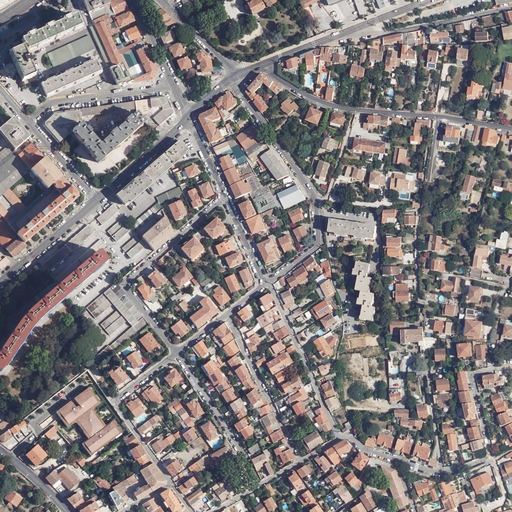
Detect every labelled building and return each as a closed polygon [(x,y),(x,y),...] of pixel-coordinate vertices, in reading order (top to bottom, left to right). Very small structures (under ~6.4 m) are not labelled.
[(82,0),(94,26),(103,22),(108,19),(109,0),(82,0)] [(109,0),(108,19),(114,17),(129,10),(124,0),(109,0)] [(146,0),(160,30),(174,23),(170,18),(151,0),(146,0)] [(244,0),(247,5),(244,7),(246,10),(248,9),(251,16),(264,9),(258,0),(262,0),(267,7),(277,3),(274,0),(244,0)] [(297,0),(302,9),(308,6),(319,1),(318,0),(297,0)] [(355,0),(360,15),(366,13),(363,7),(362,7),(359,0),(365,0),(366,1),(369,0),(355,0)] [(302,9),(309,23),(315,20),(308,6),(302,9)] [(108,19),(103,22),(110,36),(119,32),(118,29),(134,21),(130,12),(129,13),(128,12),(123,14),(123,15),(115,19),(114,17),(108,19)] [(22,41),(23,43),(24,46),(27,53),(82,28),(76,16),(71,18),(70,16),(65,18),(61,20),(62,22),(53,26),(52,24),(47,27),(43,28),(44,30),(34,35),(33,33),(29,35),(25,37),(26,39),(22,41)] [(484,26),(493,24),(492,16),(482,18),(484,26)] [(479,18),(467,21),(468,30),(481,27),(479,18)] [(103,22),(94,26),(89,27),(109,69),(110,69),(123,63),(117,51),(115,47),(110,36),(103,22)] [(455,26),(457,33),(463,32),(462,25),(455,26)] [(511,27),(507,28),(507,25),(501,26),(504,41),(511,39),(511,27)] [(135,43),(141,41),(135,28),(122,33),(126,42),(134,39),(135,43)] [(163,35),(166,43),(166,44),(174,41),(170,32),(163,35)] [(449,37),(449,32),(438,32),(438,34),(430,33),(430,41),(450,42),(450,37),(449,37)] [(476,41),(488,40),(487,32),(475,33),(476,41)] [(408,33),(402,34),(402,44),(406,44),(406,45),(409,45),(409,43),(414,43),(414,35),(408,35),(408,33)] [(402,34),(384,38),(383,42),(396,42),(395,46),(402,46),(402,44),(402,34)] [(89,36),(47,54),(50,60),(53,67),(95,49),(89,36)] [(22,41),(21,39),(12,43),(14,48),(21,45),(20,44),(23,43),(22,41)] [(117,51),(123,63),(132,83),(153,81),(157,72),(143,40),(141,41),(135,43),(124,48),(117,51)] [(184,55),(179,44),(170,48),(175,59),(176,60),(180,58),(179,57),(184,55)] [(443,50),(443,55),(453,57),(453,51),(457,51),(458,46),(456,45),(456,47),(454,47),(454,48),(451,47),(451,44),(444,45),(443,50)] [(468,61),(472,62),(475,46),(471,45),(470,52),(460,50),(459,61),(467,62),(468,61)] [(24,86),(39,80),(27,53),(24,46),(9,52),(24,86)] [(405,46),(402,46),(401,53),(400,58),(414,59),(415,51),(412,50),(412,49),(405,49),(405,46)] [(332,62),(333,53),(334,47),(322,48),(322,49),(320,60),(328,61),(332,62)] [(315,63),(319,63),(320,60),(320,57),(321,51),(321,49),(319,49),(314,50),(300,56),(300,60),(306,60),(307,70),(315,70),(315,63)] [(381,63),(382,52),(377,51),(378,50),(371,49),(369,62),(381,63)] [(388,51),(387,57),(385,70),(391,71),(392,66),(395,67),(395,66),(399,67),(400,58),(401,53),(388,51)] [(436,63),(437,53),(428,52),(427,62),(436,63)] [(194,70),(197,76),(201,76),(202,73),(212,72),(211,63),(202,53),(196,56),(199,65),(201,65),(202,66),(198,67),(199,69),(194,70)] [(333,62),(346,65),(347,57),(335,54),(333,62)] [(350,75),(363,78),(366,55),(362,54),(359,68),(352,66),(350,75)] [(288,70),(298,68),(297,64),(296,58),(296,57),(281,63),(282,63),(283,66),(287,64),(288,70)] [(191,68),(187,58),(177,62),(181,71),(184,69),(185,70),(191,68)] [(41,84),(47,97),(102,73),(97,60),(91,63),(91,61),(87,63),(83,65),(83,66),(73,71),(72,69),(68,71),(64,73),(64,74),(55,79),(54,77),(51,79),(46,81),(47,82),(42,84),(42,83),(41,84)] [(123,63),(110,69),(118,86),(132,83),(123,63)] [(493,80),(491,92),(500,93),(499,98),(503,99),(504,94),(511,96),(511,92),(511,69),(511,70),(511,68),(511,67),(511,64),(508,63),(507,69),(503,68),(501,76),(505,77),(504,82),(493,80)] [(270,87),(274,82),(262,75),(254,83),(246,93),(262,113),(267,109),(254,93),(264,83),(270,88),(270,87)] [(467,98),(480,100),(483,83),(472,81),(471,87),(469,87),(467,98)] [(282,87),(274,82),(270,87),(270,88),(276,94),(282,87)] [(326,100),(333,101),(334,89),(328,88),(327,91),(327,95),(326,100)] [(273,98),(269,104),(268,105),(270,106),(273,102),(277,97),(277,96),(275,95),(273,98)] [(227,96),(216,104),(219,109),(224,117),(229,114),(227,111),(237,104),(231,96),(227,96)] [(144,122),(153,132),(173,114),(166,97),(135,102),(136,109),(137,113),(144,122)] [(281,108),(284,112),(285,111),(288,115),(294,109),(296,110),(299,107),(294,101),(290,104),(289,103),(291,101),(288,98),(281,104),(283,105),(281,108)] [(136,109),(135,102),(109,105),(110,113),(136,109)] [(105,106),(79,110),(80,117),(106,114),(105,106)] [(200,119),(204,128),(213,124),(212,121),(221,117),(217,109),(202,116),(200,119)] [(319,120),(322,114),(310,109),(305,119),(317,124),(316,127),(320,128),(323,122),(319,120)] [(43,126),(59,144),(72,132),(81,124),(80,117),(79,110),(54,114),(43,123),(43,126)] [(81,124),(72,132),(93,156),(92,156),(98,163),(102,160),(102,159),(135,130),(144,122),(137,113),(132,117),(131,116),(126,121),(127,122),(117,130),(116,129),(111,134),(111,135),(101,144),(99,144),(91,135),(92,134),(87,128),(86,129),(81,124)] [(342,127),(345,116),(333,113),(331,122),(335,123),(335,125),(342,127)] [(363,128),(368,128),(369,128),(369,123),(388,126),(388,125),(391,125),(391,121),(389,121),(389,117),(369,116),(369,117),(370,117),(370,120),(367,120),(367,118),(364,118),(363,124),(364,124),(363,128)] [(245,117),(237,123),(241,128),(249,122),(245,117)] [(28,139),(11,119),(8,122),(3,127),(0,129),(0,131),(16,149),(28,139)] [(419,120),(418,135),(419,136),(420,136),(421,124),(424,124),(424,125),(429,125),(430,121),(419,120)] [(213,124),(204,128),(211,143),(230,135),(226,127),(223,128),(216,131),(213,124)] [(263,138),(254,125),(237,137),(245,150),(263,138)] [(460,130),(460,127),(447,125),(445,136),(444,136),(443,141),(458,143),(460,130)] [(475,130),(468,129),(465,139),(469,140),(464,155),(460,155),(460,159),(463,160),(464,159),(467,159),(472,141),(475,130)] [(497,147),(500,136),(494,135),(495,132),(489,130),(485,129),(482,145),(497,147)] [(0,134),(14,150),(16,149),(0,131),(0,134)] [(336,139),(334,138),(334,139),(326,136),(322,147),(332,151),(336,139)] [(411,136),(410,143),(422,144),(422,137),(411,136)] [(277,180),(289,175),(263,138),(245,150),(242,152),(245,156),(248,154),(254,163),(257,161),(264,171),(268,168),(277,180)] [(236,146),(233,139),(214,148),(217,155),(220,153),(236,146)] [(377,153),(385,154),(385,150),(390,150),(392,143),(386,142),(386,143),(379,142),(379,141),(375,140),(375,142),(367,140),(367,139),(363,139),(363,140),(355,139),(354,149),(362,151),(362,146),(366,146),(365,151),(373,152),(374,148),(377,148),(377,153)] [(181,141),(162,157),(170,166),(187,151),(184,147),(185,147),(181,141)] [(43,160),(45,158),(32,144),(18,156),(14,151),(11,152),(0,162),(0,196),(3,194),(9,189),(30,171),(43,160)] [(242,152),(238,144),(236,146),(220,153),(222,158),(229,155),(233,153),(236,160),(239,166),(248,162),(245,156),(242,152)] [(0,162),(11,152),(7,147),(0,152),(0,162)] [(406,158),(408,150),(397,148),(394,162),(406,165),(408,158),(406,158)] [(248,154),(245,156),(248,162),(251,167),(255,165),(254,163),(248,154)] [(232,162),(229,155),(222,158),(219,159),(225,172),(239,166),(236,160),(232,162)] [(170,166),(162,157),(142,174),(150,183),(170,166)] [(52,167),(45,158),(43,160),(51,168),(60,178),(61,177),(52,167)] [(51,168),(43,160),(30,171),(36,177),(38,175),(40,178),(38,180),(47,189),(56,182),(60,178),(51,168)] [(318,165),(316,169),(314,173),(319,175),(324,177),(329,164),(320,160),(318,165)] [(248,162),(239,166),(225,172),(231,186),(255,176),(251,167),(248,162)] [(362,168),(356,166),(353,165),(350,175),(357,178),(357,177),(363,179),(365,174),(363,174),(365,169),(362,168)] [(198,174),(194,166),(184,170),(187,178),(198,174)] [(372,172),(370,183),(386,185),(387,177),(381,177),(381,174),(372,172)] [(390,189),(402,190),(403,188),(414,190),(415,182),(411,181),(412,176),(395,173),(394,178),(391,178),(390,189)] [(150,183),(142,174),(137,179),(135,178),(132,181),(133,182),(121,193),(120,192),(117,195),(125,205),(150,183)] [(466,174),(462,190),(472,193),(475,177),(466,174)] [(249,193),(262,187),(255,176),(231,186),(237,198),(249,193)] [(77,194),(61,177),(60,178),(56,182),(47,189),(26,208),(20,213),(14,218),(7,224),(24,243),(77,198),(77,194)] [(511,183),(495,179),(493,179),(492,185),(503,188),(503,191),(511,193),(511,183)] [(204,184),(203,181),(196,183),(204,199),(212,196),(207,183),(204,184)] [(325,192),(328,188),(323,183),(320,187),(325,192)] [(278,207),(273,196),(269,188),(268,185),(262,188),(249,193),(250,196),(259,215),(262,214),(268,212),(278,207)] [(303,194),(297,185),(277,195),(273,196),(278,207),(281,214),(309,201),(307,201),(303,194)] [(159,204),(182,194),(181,192),(179,187),(156,198),(158,202),(159,204)] [(3,194),(20,213),(26,208),(9,189),(3,194)] [(200,203),(194,189),(186,192),(188,195),(186,195),(192,209),(197,207),(196,205),(200,203)] [(168,206),(175,221),(187,215),(180,201),(168,206)] [(256,215),(250,201),(240,206),(246,220),(256,215)] [(0,216),(7,224),(14,218),(0,202),(0,216)] [(131,225),(136,230),(161,209),(159,204),(158,202),(131,225)] [(118,210),(113,204),(96,219),(101,225),(118,210)] [(302,215),(299,209),(289,214),(294,225),(303,221),(301,216),(302,215)] [(396,222),(396,210),(384,210),(383,222),(396,222)] [(173,234),(165,215),(142,236),(155,250),(173,234)] [(259,215),(247,220),(253,234),(265,229),(259,215)] [(405,224),(416,224),(417,215),(406,216),(405,224)] [(26,246),(24,243),(7,224),(0,216),(0,242),(13,257),(26,246)] [(128,222),(124,217),(107,232),(116,242),(129,230),(125,225),(128,222)] [(207,228),(206,228),(204,230),(212,240),(213,239),(224,229),(216,219),(208,226),(209,227),(207,228)] [(376,232),(377,226),(332,220),(330,232),(331,232),(331,236),(337,236),(337,233),(343,234),(343,237),(362,240),(362,236),(367,237),(367,240),(375,241),(376,234),(377,234),(377,232),(376,232)] [(42,272),(45,270),(47,271),(94,232),(88,225),(41,265),(38,268),(42,272)] [(308,236),(304,227),(293,232),(299,243),(308,239),(307,237),(308,236)] [(224,229),(213,239),(214,239),(218,238),(225,231),(224,229)] [(278,241),(275,234),(268,237),(269,240),(258,245),(266,264),(276,260),(274,253),(277,251),(276,248),(275,245),(279,243),(278,241)] [(391,238),(392,235),(385,235),(385,239),(386,239),(386,246),(398,246),(401,245),(401,237),(394,236),(394,238),(391,238)] [(431,235),(429,244),(432,244),(432,245),(439,247),(440,244),(442,237),(431,235)] [(147,244),(143,239),(140,242),(135,236),(121,248),(130,259),(147,244)] [(281,246),(284,254),(293,250),(290,244),(292,243),(288,237),(278,241),(279,243),(281,246)] [(506,248),(508,241),(498,238),(497,242),(496,245),(506,248)] [(0,369),(1,371),(31,327),(41,317),(105,261),(98,252),(106,246),(100,239),(54,278),(60,285),(59,286),(58,285),(55,287),(56,289),(43,300),(42,299),(39,301),(40,303),(33,309),(28,314),(22,321),(14,333),(12,332),(10,335),(11,336),(1,350),(0,349),(0,369)] [(189,244),(188,244),(181,250),(194,264),(206,253),(193,239),(190,242),(191,243),(189,244)] [(234,250),(230,240),(215,247),(220,257),(234,250)] [(432,244),(429,244),(428,250),(438,252),(439,249),(443,250),(444,245),(440,244),(439,247),(432,245),(432,244)] [(481,267),(484,258),(484,255),(489,256),(491,257),(492,250),(479,247),(475,265),(481,267)] [(402,257),(403,248),(385,248),(385,255),(399,255),(399,257),(402,257)] [(460,250),(459,257),(469,258),(469,251),(460,250)] [(241,259),(239,253),(225,260),(229,269),(242,263),(241,259)] [(511,274),(511,254),(509,254),(508,254),(503,253),(502,258),(500,258),(499,262),(511,265),(511,266),(510,274),(511,274)] [(0,268),(0,269),(9,261),(5,256),(1,260),(0,258),(0,268)] [(321,271),(313,257),(304,265),(309,272),(315,268),(318,273),(321,271)] [(433,270),(444,272),(445,271),(447,271),(448,262),(435,260),(433,270)] [(329,280),(332,278),(328,261),(325,263),(327,266),(325,267),(327,273),(328,276),(327,278),(325,275),(324,275),(325,276),(318,280),(321,285),(329,280)] [(367,277),(370,264),(357,262),(356,265),(354,264),(353,271),(355,271),(355,275),(358,275),(357,281),(356,281),(354,289),(361,290),(361,294),(358,293),(357,299),(359,300),(359,303),(363,304),(362,314),(361,314),(361,318),(366,318),(374,319),(376,306),(372,305),(375,293),(370,292),(372,278),(367,277)] [(399,274),(398,265),(387,266),(386,266),(386,269),(383,269),(383,274),(399,274)] [(310,278),(304,267),(294,274),(300,285),(310,278)] [(467,274),(481,278),(484,270),(469,267),(467,274)] [(192,278),(185,269),(179,274),(178,272),(172,277),(173,278),(172,279),(179,288),(192,278)] [(252,281),(246,269),(238,273),(245,289),(251,286),(250,282),(252,281)] [(165,283),(156,271),(148,278),(157,290),(165,283)] [(289,290),(291,294),(298,289),(299,291),(302,288),(300,285),(294,274),(292,271),(288,274),(289,275),(286,278),(291,288),(289,290)] [(240,289),(233,274),(224,278),(230,293),(240,289)] [(207,277),(199,283),(203,288),(211,283),(207,277)] [(316,289),(320,286),(321,285),(318,280),(316,282),(313,277),(310,278),(316,289)] [(453,282),(446,281),(445,290),(451,291),(451,295),(460,296),(461,290),(457,289),(458,287),(459,280),(453,279),(453,282)] [(324,299),(325,300),(330,296),(334,294),(329,280),(321,285),(320,286),(326,298),(324,299)] [(145,329),(150,326),(144,318),(138,323),(114,295),(120,290),(117,285),(116,284),(86,309),(95,319),(112,305),(118,311),(100,325),(109,335),(127,322),(132,328),(109,347),(108,346),(92,360),(96,366),(145,329)] [(158,299),(147,286),(146,288),(144,284),(137,289),(142,295),(141,296),(145,301),(146,300),(148,301),(149,300),(152,304),(158,299)] [(408,301),(408,284),(396,285),(396,291),(393,291),(393,297),(396,297),(396,301),(408,301)] [(221,289),(219,286),(213,291),(215,293),(213,295),(221,306),(230,300),(222,289),(221,289)] [(479,300),(481,287),(472,286),(470,295),(467,294),(466,301),(470,301),(471,299),(479,300)] [(286,304),(283,306),(285,311),(295,304),(291,294),(289,290),(282,295),(286,304)] [(171,299),(173,302),(175,301),(182,295),(180,293),(171,299)] [(273,299),(271,294),(268,295),(268,294),(259,299),(262,306),(259,308),(263,313),(268,310),(267,308),(270,307),(269,303),(272,301),(271,299),(273,299)] [(330,296),(325,300),(325,301),(314,308),(314,309),(312,310),(317,320),(320,318),(320,319),(333,311),(328,304),(330,303),(333,301),(330,296)] [(189,319),(197,328),(217,312),(206,298),(200,302),(201,303),(199,304),(200,305),(193,310),(195,314),(189,319)] [(178,304),(186,314),(191,310),(184,300),(178,304)] [(250,304),(237,313),(244,322),(252,316),(249,312),(253,310),(250,304)] [(442,314),(458,316),(459,306),(443,305),(442,314)] [(296,317),(304,312),(300,307),(293,311),(294,313),(295,312),(296,313),(295,315),(296,317)] [(262,327),(281,316),(281,315),(280,314),(274,318),(270,310),(267,312),(257,318),(256,318),(262,327)] [(290,321),(296,317),(295,315),(296,313),(295,312),(294,313),(288,316),(288,317),(290,321)] [(334,318),(332,315),(321,321),(326,329),(340,321),(338,316),(334,318)] [(285,326),(282,320),(282,319),(275,324),(273,322),(267,326),(263,328),(267,333),(274,328),(276,331),(285,326)] [(511,337),(511,321),(501,319),(500,325),(506,326),(506,328),(504,328),(500,344),(502,345),(504,336),(511,337)] [(479,337),(482,322),(466,320),(464,335),(479,337)] [(191,330),(185,322),(183,324),(180,321),(171,328),(176,335),(178,333),(181,338),(191,330)] [(394,333),(394,332),(394,330),(405,329),(405,325),(406,325),(405,321),(403,321),(397,322),(390,322),(391,333),(394,333)] [(445,333),(450,334),(452,323),(435,321),(434,330),(445,331),(445,333)] [(225,323),(213,332),(215,336),(213,338),(216,342),(220,339),(224,345),(232,339),(225,327),(228,325),(227,323),(225,323)] [(276,332),(275,333),(273,334),(274,336),(277,335),(281,341),(283,340),(287,337),(290,335),(285,326),(276,332)] [(435,341),(435,338),(422,337),(423,327),(419,327),(419,328),(418,328),(418,330),(409,330),(409,342),(420,342),(421,341),(426,341),(435,341)] [(247,337),(254,333),(252,329),(245,333),(247,337)] [(158,345),(149,333),(139,340),(149,352),(158,345)] [(248,349),(266,338),(264,335),(258,339),(255,334),(248,338),(250,342),(246,344),(248,349)] [(103,340),(98,335),(83,347),(88,352),(103,340)] [(335,345),(337,338),(333,336),(330,338),(334,345),(330,347),(329,345),(318,349),(323,357),(329,354),(331,356),(334,354),(332,351),(333,348),(334,348),(335,345)] [(334,345),(330,338),(325,340),(323,337),(314,342),(318,349),(329,345),(330,347),(334,345)] [(202,341),(192,348),(199,358),(200,357),(202,358),(209,353),(208,351),(202,341)] [(231,341),(223,348),(229,357),(238,350),(231,341)] [(271,347),(275,354),(286,348),(284,345),(282,346),(280,342),(277,344),(272,346),(271,347)] [(459,358),(472,356),(471,343),(458,345),(459,358)] [(129,346),(122,351),(124,355),(132,349),(129,346)] [(488,353),(488,346),(478,346),(478,360),(487,360),(487,354),(488,353)] [(208,351),(209,353),(211,356),(213,355),(216,353),(213,347),(208,351)] [(445,361),(445,350),(435,351),(436,362),(445,361)] [(292,365),(294,364),(287,352),(285,353),(292,365)] [(142,363),(134,353),(126,358),(134,369),(142,363)] [(285,353),(277,358),(284,370),(292,365),(285,353)] [(265,362),(276,355),(275,354),(273,356),(265,360),(263,358),(255,363),(257,367),(258,366),(265,362)] [(240,362),(235,355),(226,362),(231,369),(226,373),(227,376),(233,371),(242,364),(245,362),(244,359),(240,362)] [(277,358),(276,355),(265,362),(273,376),(274,375),(284,370),(277,358)] [(215,358),(217,361),(219,363),(220,366),(224,363),(223,362),(221,364),(217,357),(215,358)] [(370,376),(369,359),(352,360),(351,361),(351,378),(353,377),(370,376)] [(200,368),(207,377),(219,368),(220,366),(219,363),(214,366),(210,361),(202,366),(200,368)] [(327,365),(319,368),(323,376),(330,373),(328,367),(335,365),(334,363),(327,365)] [(127,378),(116,364),(106,372),(117,386),(127,378)] [(250,377),(242,364),(233,371),(241,383),(249,378),(250,377)] [(295,371),(292,365),(284,370),(274,375),(280,386),(287,382),(288,381),(285,376),(295,371)] [(219,368),(207,377),(209,381),(208,382),(212,388),(218,383),(219,384),(225,381),(226,379),(225,377),(219,368)] [(181,380),(175,372),(171,375),(169,372),(167,373),(168,374),(163,378),(170,387),(181,380)] [(470,391),(465,372),(458,372),(459,374),(460,380),(458,380),(461,392),(470,391)] [(337,373),(326,377),(328,382),(338,378),(337,373)] [(498,373),(483,375),(485,388),(498,386),(498,385),(500,384),(499,383),(504,382),(503,377),(499,377),(498,373)] [(97,385),(91,376),(86,380),(92,388),(97,385)] [(295,377),(288,381),(287,382),(293,393),(301,389),(305,386),(304,385),(303,386),(300,387),(299,385),(295,377)] [(256,385),(255,382),(253,384),(249,378),(241,383),(243,385),(240,387),(243,391),(245,389),(247,392),(254,387),(256,385)] [(450,390),(449,378),(444,379),(444,380),(437,381),(438,392),(439,392),(440,394),(442,394),(441,391),(450,390)] [(220,394),(221,394),(231,387),(230,385),(228,386),(225,381),(219,384),(215,387),(220,394)] [(287,382),(280,386),(278,387),(277,387),(282,395),(288,392),(290,395),(291,394),(293,393),(287,382)] [(326,398),(325,398),(326,401),(333,399),(333,397),(336,396),(331,382),(328,383),(323,385),(324,389),(328,397),(326,398)] [(151,389),(150,388),(141,394),(146,401),(149,399),(150,401),(150,402),(151,404),(154,402),(156,405),(162,400),(156,392),(156,391),(154,387),(151,389)] [(225,404),(231,400),(237,396),(236,395),(235,396),(232,392),(234,391),(233,390),(231,387),(221,394),(226,402),(224,403),(225,404)] [(56,411),(68,426),(77,420),(93,407),(100,402),(87,388),(73,398),(56,411)] [(265,403),(260,393),(258,394),(254,388),(245,395),(247,397),(245,398),(249,405),(251,403),(256,409),(259,407),(265,403)] [(306,398),(301,389),(293,393),(291,394),(296,403),(302,400),(306,398)] [(398,389),(389,390),(390,393),(391,401),(401,400),(400,391),(398,392),(398,389)] [(473,394),(472,392),(470,392),(461,393),(459,393),(456,394),(457,398),(459,397),(460,403),(472,400),(471,395),(473,394)] [(288,408),(291,406),(296,403),(291,394),(290,395),(285,397),(287,401),(284,402),(288,408)] [(452,394),(435,396),(436,404),(439,404),(439,407),(450,406),(451,408),(454,407),(454,404),(452,394)] [(492,396),(495,404),(503,401),(501,395),(499,395),(499,394),(492,396)] [(243,405),(238,398),(237,396),(231,400),(232,401),(229,403),(230,404),(227,406),(229,409),(225,411),(226,412),(224,413),(227,417),(232,413),(243,405)] [(141,403),(138,398),(126,407),(134,417),(143,410),(138,405),(141,403)] [(333,399),(326,401),(330,411),(335,409),(336,410),(340,408),(339,405),(340,405),(338,400),(337,400),(337,399),(333,399)] [(183,409),(177,400),(172,403),(167,407),(170,410),(174,408),(177,413),(183,409)] [(304,412),(305,413),(308,411),(306,408),(303,410),(302,407),(305,405),(303,402),(302,400),(296,403),(291,406),(296,415),(303,412),(303,413),(304,412)] [(503,401),(495,404),(498,413),(501,411),(502,413),(506,411),(511,409),(507,400),(503,401)] [(204,413),(197,403),(195,404),(192,401),(186,405),(196,419),(204,413)] [(266,402),(265,403),(259,407),(262,414),(260,415),(261,418),(272,413),(266,402)] [(463,405),(466,420),(475,418),(474,413),(477,413),(475,403),(463,405)] [(231,424),(245,415),(242,409),(245,408),(243,405),(232,413),(234,417),(229,421),(231,424)] [(418,417),(433,415),(431,405),(417,407),(418,417)] [(93,407),(77,420),(88,437),(88,438),(107,425),(93,407)] [(328,421),(321,407),(314,411),(317,417),(315,418),(319,426),(328,421)] [(183,421),(189,417),(183,409),(177,413),(182,419),(183,421)] [(511,410),(511,409),(506,411),(506,412),(496,417),(501,427),(506,425),(507,427),(511,424),(511,410)] [(261,419),(265,428),(267,427),(269,430),(271,429),(278,426),(272,413),(261,418),(261,419)] [(148,421),(152,426),(155,429),(158,427),(156,425),(162,422),(157,414),(154,416),(148,421)] [(26,417),(10,429),(14,434),(30,422),(26,417)] [(188,430),(190,429),(191,428),(193,427),(195,425),(189,417),(183,421),(180,423),(183,429),(181,430),(180,429),(174,434),(173,433),(172,435),(176,440),(178,438),(179,437),(182,435),(188,430)] [(249,422),(246,417),(233,425),(238,433),(240,432),(250,425),(250,424),(247,425),(246,424),(249,422)] [(282,421),(284,425),(291,421),(289,417),(282,421)] [(411,418),(403,418),(402,424),(410,425),(410,426),(417,427),(417,430),(422,431),(423,422),(412,421),(412,420),(411,420),(411,418)] [(443,424),(444,434),(446,434),(447,435),(448,435),(456,434),(454,423),(453,423),(453,421),(453,420),(446,421),(446,424),(443,424)] [(148,421),(137,429),(141,435),(152,426),(148,421)] [(328,421),(319,426),(316,427),(319,431),(322,429),(324,433),(331,429),(328,421)] [(121,433),(112,422),(107,425),(88,438),(81,443),(92,455),(121,433)] [(213,439),(216,437),(214,433),(216,432),(209,422),(201,428),(210,442),(213,440),(213,439)] [(342,430),(344,434),(352,428),(350,422),(345,424),(347,428),(342,430)] [(200,437),(202,435),(195,425),(193,427),(200,437)] [(253,431),(250,425),(240,432),(244,439),(252,435),(251,432),(253,431)] [(49,439),(58,432),(54,426),(44,433),(49,439)] [(481,437),(478,426),(468,428),(471,440),(478,438),(479,440),(484,438),(483,436),(481,437)] [(191,428),(190,429),(188,430),(182,435),(179,437),(183,442),(186,440),(189,443),(197,436),(191,428)] [(283,437),(280,430),(273,433),(273,434),(269,435),(271,439),(273,443),(283,437)] [(0,436),(0,439),(3,444),(12,438),(7,431),(0,436)] [(322,442),(316,431),(300,439),(307,450),(322,442)] [(176,440),(172,435),(170,433),(167,435),(169,437),(164,440),(160,434),(159,435),(167,446),(176,440)] [(381,444),(379,450),(386,452),(388,446),(392,447),(395,438),(381,434),(379,439),(378,443),(381,444)] [(140,445),(133,435),(123,442),(130,450),(139,445),(140,445)] [(157,453),(167,446),(159,435),(156,437),(157,439),(158,438),(159,440),(152,446),(157,453)] [(412,441),(413,438),(403,435),(402,438),(404,439),(403,441),(399,440),(396,449),(410,453),(413,444),(409,442),(409,440),(412,441)] [(450,451),(458,450),(456,435),(449,436),(448,436),(450,451)] [(368,437),(366,445),(374,448),(376,443),(377,440),(373,439),(368,437)] [(483,447),(482,441),(484,441),(484,439),(479,441),(472,443),(471,443),(473,451),(483,447)] [(344,440),(333,447),(340,456),(350,450),(344,440)] [(430,446),(431,443),(421,440),(420,444),(422,444),(421,446),(418,445),(414,454),(428,459),(431,449),(427,448),(427,446),(430,446)] [(260,449),(257,443),(248,449),(251,455),(260,449)] [(294,459),(289,449),(283,451),(282,448),(285,447),(283,443),(278,446),(279,447),(273,450),(276,456),(279,454),(284,463),(289,461),(291,464),(293,462),(294,459)] [(47,457),(37,445),(26,454),(25,453),(24,454),(35,467),(47,457)] [(139,445),(130,450),(129,451),(135,460),(146,454),(139,445)] [(226,447),(217,452),(221,459),(230,454),(226,447)] [(331,448),(324,452),(334,465),(339,462),(335,458),(338,456),(331,448)] [(135,460),(129,451),(127,452),(133,462),(135,460)] [(221,459),(217,452),(210,456),(214,463),(221,459)] [(368,460),(360,453),(351,464),(360,470),(368,460)] [(146,454),(135,460),(133,462),(132,463),(134,466),(138,463),(140,466),(150,460),(146,454)] [(207,454),(191,465),(196,472),(208,464),(209,465),(211,464),(213,463),(207,454)] [(274,473),(266,458),(264,454),(251,460),(255,469),(264,465),(267,470),(266,470),(269,476),(274,473)] [(80,455),(77,457),(64,464),(66,466),(75,461),(82,468),(87,463),(80,455)] [(333,468),(323,456),(320,458),(318,457),(315,459),(324,474),(329,471),(333,468)] [(102,459),(100,457),(89,465),(91,467),(102,459)] [(452,466),(461,465),(460,458),(458,458),(458,460),(452,461),(452,466)] [(180,473),(184,471),(175,460),(170,464),(167,461),(165,462),(163,464),(172,476),(179,472),(180,473)] [(509,478),(511,476),(511,461),(504,464),(506,469),(501,471),(502,476),(508,474),(509,478)] [(153,463),(152,463),(139,471),(151,486),(146,489),(144,487),(137,492),(139,493),(137,495),(136,497),(138,499),(165,483),(166,481),(153,463)] [(308,465),(297,471),(301,478),(312,472),(308,465)] [(395,471),(383,467),(381,466),(393,498),(395,498),(400,511),(407,511),(407,510),(406,511),(405,506),(408,504),(395,471)] [(45,478),(52,486),(60,480),(70,490),(81,480),(79,479),(78,480),(75,476),(76,475),(73,472),(72,473),(67,468),(60,474),(56,470),(54,471),(45,478)] [(345,482),(333,468),(329,471),(332,474),(324,480),(330,488),(340,481),(342,484),(345,482)] [(295,488),(303,484),(293,470),(287,473),(288,475),(291,473),(292,473),(287,476),(295,488)] [(488,472),(472,479),(475,489),(476,491),(479,489),(483,488),(482,487),(492,482),(488,472)] [(361,490),(362,483),(358,480),(352,473),(345,479),(351,487),(354,484),(361,490)] [(111,487),(104,480),(99,475),(92,481),(100,489),(95,491),(98,495),(101,493),(111,487)] [(135,481),(132,475),(111,488),(114,491),(124,501),(128,497),(124,493),(127,491),(123,487),(128,484),(129,485),(135,481)] [(190,479),(178,487),(183,494),(189,490),(188,489),(197,483),(192,477),(190,479)] [(422,482),(421,482),(420,480),(414,482),(419,495),(430,491),(429,490),(434,488),(433,485),(434,485),(432,481),(433,481),(422,478),(421,478),(421,479),(425,480),(425,481),(428,482),(429,484),(427,485),(426,482),(423,483),(422,482)] [(220,481),(215,485),(212,487),(221,500),(226,496),(229,499),(233,497),(225,486),(221,481),(220,481)] [(451,487),(453,494),(452,494),(457,507),(461,505),(460,504),(465,503),(465,500),(467,500),(465,496),(462,497),(460,492),(457,493),(454,484),(452,485),(451,481),(449,482),(449,483),(450,485),(451,487)] [(452,494),(449,483),(446,484),(445,483),(443,484),(442,482),(439,483),(444,497),(452,494)] [(270,494),(275,492),(269,483),(265,486),(268,490),(270,494)] [(345,504),(352,498),(342,484),(328,495),(330,497),(334,494),(339,502),(343,500),(345,504)] [(361,495),(370,510),(377,505),(367,488),(364,489),(363,493),(361,495)] [(434,488),(429,490),(430,491),(434,501),(438,499),(434,488)] [(80,491),(83,499),(88,497),(85,489),(80,491)] [(168,489),(160,494),(163,499),(162,500),(168,507),(170,507),(171,509),(165,511),(179,511),(181,511),(183,510),(185,508),(172,489),(168,489)] [(190,504),(196,499),(199,497),(202,495),(203,494),(199,489),(186,499),(190,504)] [(124,502),(124,501),(114,491),(109,494),(116,506),(124,502)] [(304,506),(314,500),(308,491),(298,497),(304,506)] [(15,508),(21,500),(9,492),(4,501),(9,504),(8,505),(9,506),(10,505),(15,508)] [(75,509),(76,508),(84,503),(77,492),(66,499),(75,509)] [(196,499),(190,504),(193,508),(202,501),(200,498),(204,496),(203,494),(202,495),(199,497),(196,499)] [(457,507),(452,494),(444,497),(442,498),(445,508),(439,510),(439,511),(443,511),(447,511),(452,509),(453,508),(457,507)] [(361,495),(359,497),(368,511),(370,510),(361,495)] [(263,502),(269,511),(276,507),(271,497),(263,502)] [(142,505),(145,511),(151,511),(161,507),(154,498),(142,505)] [(79,511),(94,503),(92,499),(84,503),(76,508),(79,511)] [(266,511),(267,511),(262,502),(253,510),(255,511),(266,511)] [(477,511),(474,502),(463,506),(465,511),(477,511)] [(93,511),(98,509),(94,503),(79,511),(93,511)] [(321,511),(316,503),(313,505),(315,507),(313,509),(307,511),(321,511)] [(365,511),(360,503),(350,509),(351,511),(365,511)]
